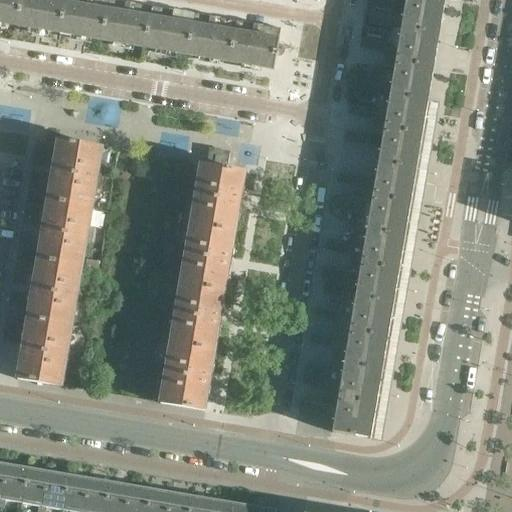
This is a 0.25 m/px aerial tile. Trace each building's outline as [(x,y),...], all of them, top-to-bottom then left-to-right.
[(39,31),(43,0),(0,0),(0,24),(4,25),(4,23),(31,28),(31,30),(39,31)] [(60,33),(65,0),(43,0),(39,31),(46,32),(47,31),(60,33)] [(81,38),(87,0),(65,0),(60,33),(74,35),(74,37),(81,38)] [(103,40),(110,0),(107,0),(87,0),(81,38),(89,39),(89,38),(103,40)] [(167,53),(174,11),(110,0),(103,40),(117,42),(116,44),(126,46),(132,47),(132,45),(159,50),(159,51),(167,53)] [(420,147),(443,14),(445,0),(401,0),(402,1),(407,1),(397,58),(392,57),(390,67),(395,68),(390,97),(378,95),(376,110),(374,122),(380,124),(379,135),(384,135),(381,150),(376,178),(374,193),(369,191),(368,202),(360,202),(358,213),(355,230),(405,238),(414,185),(420,147)] [(386,11),(388,0),(381,0),(380,10),(386,11)] [(393,12),(395,0),(392,0),(388,0),(386,11),(393,12)] [(188,55),(195,15),(174,11),(167,53),(174,54),(175,52),(188,55)] [(209,60),(216,18),(195,15),(188,55),(202,57),(202,59),(209,60)] [(231,62),(238,22),(216,18),(209,60),(217,61),(217,60),(231,62)] [(252,67),(259,26),(238,22),(231,62),(244,64),(244,66),(252,67)] [(274,69),(281,29),(259,26),(252,67),(259,68),(259,67),(274,69)] [(366,49),(368,40),(361,39),(360,48),(366,49)] [(373,51),(374,41),(368,40),(366,49),(373,51)] [(379,53),(381,42),(374,41),(373,51),(379,53)] [(386,55),(388,43),(381,42),(379,53),(386,55)] [(362,75),(364,66),(357,65),(355,74),(362,75)] [(368,76),(370,66),(364,66),(362,75),(368,76)] [(375,78),(377,66),(370,66),(368,76),(375,78)] [(382,79),(384,67),(377,66),(375,78),(382,79)] [(354,117),(356,107),(350,106),(348,115),(354,117)] [(361,118),(363,108),(356,107),(354,117),(361,118)] [(367,120),(369,109),(363,108),(361,118),(367,120)] [(374,122),(376,110),(369,109),(367,120),(373,122),(374,122)] [(350,142),(352,133),(345,132),(344,141),(350,142)] [(357,144),(358,133),(352,133),(350,142),(357,144)] [(363,145),(365,134),(358,133),(357,144),(363,145)] [(369,146),(371,134),(365,134),(363,145),(369,146)] [(92,209),(102,153),(103,149),(58,142),(56,157),(57,157),(59,159),(58,167),(56,167),(56,168),(54,170),(53,174),(54,176),(54,178),(56,178),(55,186),(52,187),(51,187),(48,202),(92,209)] [(226,170),(229,153),(210,150),(208,167),(226,170)] [(240,202),(239,199),(239,198),(237,198),(238,190),(241,189),(242,189),(245,173),(226,170),(208,167),(201,166),(191,226),(235,233),(237,219),(236,218),(234,216),(235,208),(237,209),(238,208),(237,207),(240,206),(240,202)] [(343,184),(345,175),(338,174),(337,183),(343,184)] [(350,186),(351,176),(345,175),(343,184),(350,186)] [(356,188),(358,177),(351,176),(350,186),(356,188)] [(362,189),(364,179),(364,178),(358,177),(356,188),(362,189)] [(339,210),(341,200),(334,200),(332,209),(339,210)] [(345,211),(347,201),(341,200),(339,210),(345,211)] [(352,212),(354,201),(347,201),(345,211),(352,212)] [(82,268),(90,220),(92,209),(48,202),(46,216),(47,216),(49,219),(48,226),(46,226),(46,227),(43,229),(43,233),(44,235),(44,236),(44,237),(46,237),(45,245),(42,246),(41,246),(38,261),(82,268)] [(230,261),(229,258),(229,257),(227,257),(228,249),(231,248),(232,248),(235,233),(191,226),(181,285),(225,292),(227,278),(226,277),(224,275),(225,268),(227,268),(228,267),(227,267),(230,265),(230,261)] [(382,372),(397,282),(405,238),(355,230),(352,245),(350,256),(358,258),(356,269),(348,269),(346,280),(341,312),(339,323),(346,325),(345,336),(337,336),(335,347),(332,364),(382,372)] [(332,251),(333,241),(327,240),(325,250),(332,251)] [(338,253),(340,243),(333,241),(332,251),(338,253)] [(345,255),(347,244),(340,243),(338,253),(345,255)] [(72,328),(82,268),(38,261),(36,275),(37,276),(39,278),(38,285),(36,285),(35,286),(36,286),(33,288),(33,292),(34,295),(34,296),(36,296),(35,304),(32,305),(31,305),(28,320),(72,328)] [(327,277),(329,267),(323,267),(321,276),(327,277)] [(334,278),(336,268),(329,267),(327,277),(334,278)] [(340,279),(342,268),(336,268),(334,278),(340,279)] [(220,320),(219,318),(219,317),(219,316),(217,316),(218,308),(221,307),(222,307),(225,292),(181,285),(171,344),(215,352),(217,337),(216,337),(214,334),(215,327),(217,327),(217,326),(220,324),(220,320)] [(320,318),(322,309),(315,308),(314,317),(320,318)] [(327,320),(328,310),(322,309),(320,318),(327,320)] [(333,322),(335,311),(328,310),(327,320),(333,322)] [(62,388),(70,338),(72,328),(28,320),(26,335),(27,335),(29,337),(28,345),(26,344),(25,345),(26,346),(23,347),(23,351),(24,354),(24,355),(26,355),(25,363),(22,364),(20,364),(18,380),(62,388)] [(316,344),(318,334),(311,334),(309,343),(316,344)] [(322,345),(324,335),(318,334),(316,344),(322,345)] [(329,346),(331,335),(324,335),(322,345),(329,346)] [(210,379),(209,377),(209,375),(207,375),(208,367),(211,366),(212,366),(215,352),(171,344),(160,404),(205,412),(207,396),(206,396),(204,394),(205,386),(207,386),(207,385),(210,383),(210,379)] [(371,440),(378,396),(382,372),(332,364),(329,379),(327,390),(335,392),(333,403),(326,403),(323,415),(330,416),(330,418),(335,419),(333,434),(371,440)] [(315,387),(317,377),(310,376),(309,386),(315,387)] [(322,389),(323,378),(317,377),(315,387),(322,389)] [(305,411),(306,402),(300,401),(298,410),(305,411)] [(311,412),(313,402),(306,402),(305,411),(311,412)] [(318,414),(320,402),(313,402),(311,412),(318,414)] [(22,504),(28,469),(8,465),(1,508),(4,508),(5,501),(22,504)] [(42,511),(49,472),(28,469),(22,504),(39,507),(38,511),(42,511)] [(63,511),(69,476),(49,472),(42,511),(45,511),(46,508),(63,511)] [(84,511),(90,479),(69,476),(63,511),(67,511),(84,511)] [(105,511),(110,483),(90,479),(84,511),(105,511)] [(126,511),(131,486),(110,483),(105,511),(126,511)] [(147,511),(151,490),(131,486),(126,511),(147,511)] [(168,511),(172,493),(151,490),(147,511),(168,511)] [(189,511),(192,496),(172,493),(168,511),(189,511)] [(210,511),(213,500),(192,496),(189,511),(210,511)] [(231,511),(233,503),(213,500),(210,511),(231,511)] [(253,511),(254,507),(233,503),(231,511),(253,511)]
